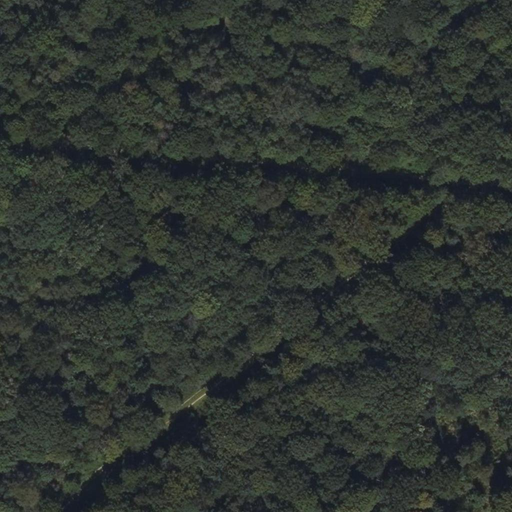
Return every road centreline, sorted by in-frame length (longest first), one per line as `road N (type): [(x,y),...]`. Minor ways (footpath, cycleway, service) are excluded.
road 1 (track): [(468,182),(55,511)]
road 2 (track): [(0,137),(468,182)]
